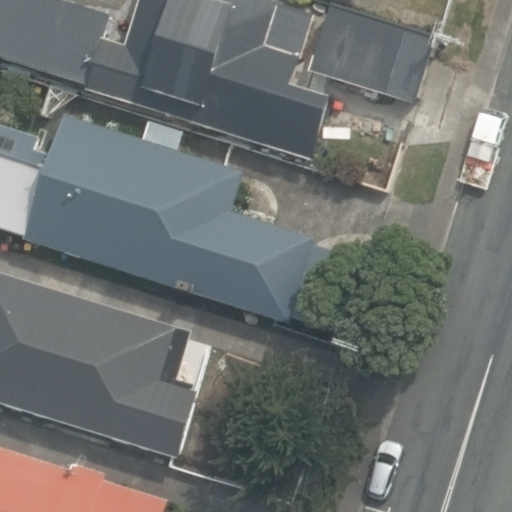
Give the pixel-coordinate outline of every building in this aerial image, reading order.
[(136,107),(358,177),(375,122),(265,88),(288,14),(245,0),(213,0),(193,65),(153,52),(136,107)] [(364,0),(406,15),(411,0),(364,0)] [(342,346),(372,256),(292,230),(304,193),(117,131),(75,257),(342,346)] [(232,346),(32,281),(16,332),(0,326),(0,411),(223,483),(247,410),(215,400),(232,346)] [(0,511),(205,511),(0,442),(0,511)]
